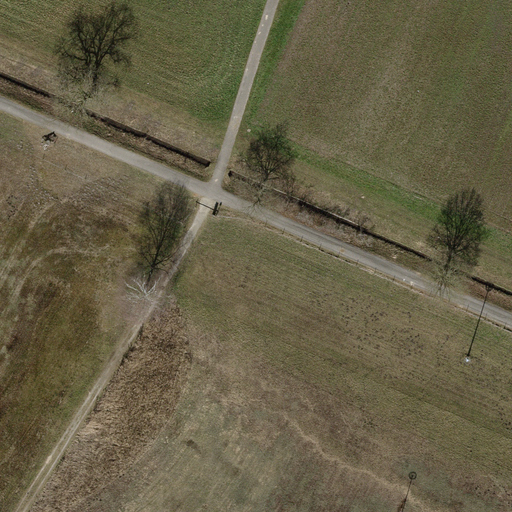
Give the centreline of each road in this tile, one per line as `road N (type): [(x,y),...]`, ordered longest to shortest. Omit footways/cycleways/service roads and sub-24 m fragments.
road 1 (track): [(24,511),(216,189)]
road 2 (track): [(511,317),(216,189)]
road 3 (track): [(216,189),(0,99)]
road 4 (track): [(216,189),(275,0)]
